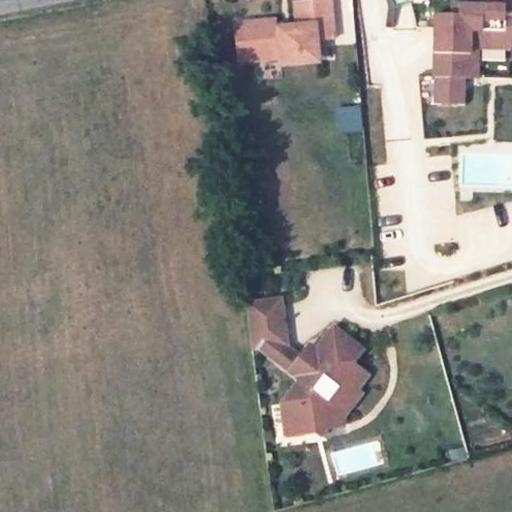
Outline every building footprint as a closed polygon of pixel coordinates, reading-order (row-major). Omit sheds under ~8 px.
[(244,33),(247,63),(286,59),(287,67),(321,64),(319,43),(335,41),(330,0),(299,3),(301,28),(283,29),(244,33)] [(465,80),(471,80),(472,51),(479,50),(511,50),(511,0),(483,0),(483,6),(461,6),(460,16),(450,16),(434,16),(433,79),(435,79),(435,106),(465,106),(465,80)] [(450,0),(450,16),(460,16),(461,6),(483,6),(483,0),(450,0)] [(243,25),(244,33),(283,29),(282,22),(243,25)] [(479,80),(479,50),(472,51),(471,80),(479,80)] [(251,305),(256,350),(262,349),(291,346),(286,302),(251,305)] [(303,382),(285,406),(287,427),(309,425),(318,433),(329,419),(334,423),(346,421),(345,412),(348,407),(353,411),(365,396),(360,392),(371,379),(355,367),(363,357),(349,346),(352,342),(338,331),(320,353),(314,348),(306,358),(294,374),(303,382)] [(366,353),(352,342),(349,346),(363,357),(366,353)] [(262,349),(294,374),(306,358),(291,346),(262,349)] [(346,428),(346,421),(334,423),(329,419),(318,433),(309,425),(287,427),(288,440),(319,436),(324,441),(333,430),(346,428)]
